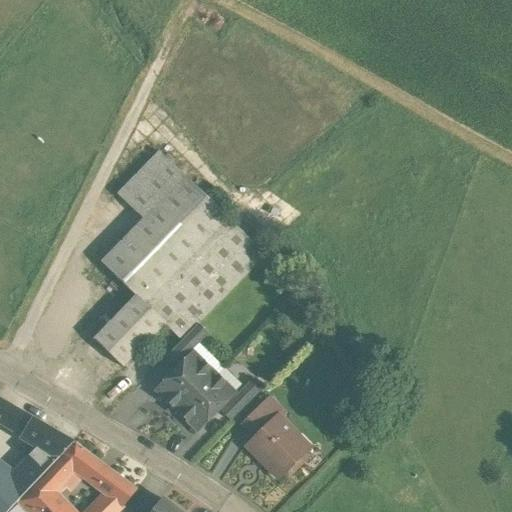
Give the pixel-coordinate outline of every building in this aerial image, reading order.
[(158,154),(117,197),(143,221),(184,179),(158,154)] [(143,221),(101,265),(135,298),(94,341),(122,369),(164,326),(181,342),(264,256),(184,179),(143,221)] [(196,327),(166,358),(175,368),(206,336),(196,327)] [(193,355),(158,391),(178,411),(213,375),(193,355)] [(213,375),(178,411),(198,430),(233,395),(213,375)] [(251,381),(221,412),(230,422),(261,390),(251,381)] [(0,401),(0,424),(23,438),(34,421),(0,401)] [(268,401),(242,426),(255,439),(277,418),(278,419),(282,415),(268,401)] [(255,439),(246,448),(277,481),(288,471),(294,471),(301,464),(301,457),(291,446),(298,440),(278,419),(277,418),(255,439)] [(75,446),(34,421),(23,438),(20,441),(37,451),(58,463),(75,446)] [(96,463),(75,446),(58,463),(40,482),(54,493),(72,474),(82,480),(96,463)] [(58,463),(37,451),(5,480),(17,489),(22,485),(31,491),(40,482),(58,463)] [(134,492),(96,463),(82,480),(104,495),(87,511),(116,511),(121,507),(134,492)] [(5,480),(0,475),(0,511),(8,511),(18,504),(31,491),(22,485),(17,489),(5,480)] [(72,511),(54,493),(40,482),(31,491),(18,504),(25,511),(72,511)] [(178,511),(161,499),(151,511),(178,511)]
